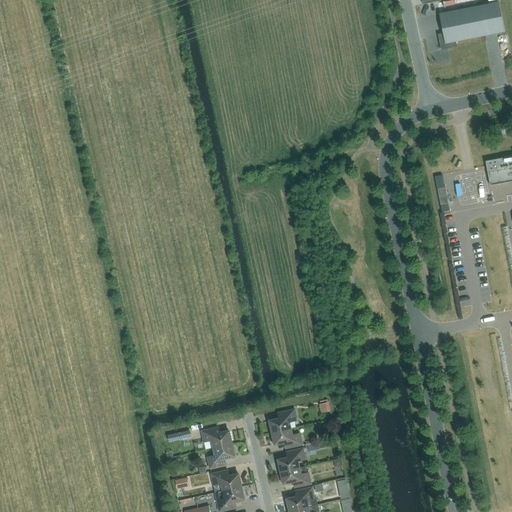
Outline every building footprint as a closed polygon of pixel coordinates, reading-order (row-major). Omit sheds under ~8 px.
[(440,14),(444,34),(439,35),(442,50),(457,47),(456,42),(505,32),(499,2),(440,14)] [(433,167),(445,166),(443,154),(431,156),(433,167)] [(511,156),(486,161),(490,186),(511,182),(511,156)] [(446,188),(438,189),(441,205),(449,203),(446,188)] [(441,205),(442,212),(449,211),(448,204),(441,205)] [(450,240),(463,237),(458,215),(445,219),(450,240)] [(456,261),(467,259),(465,250),(454,252),(456,261)] [(468,263),(455,265),(457,278),(470,275),(468,263)] [(472,288),(458,291),(460,302),(474,299),(472,288)] [(321,413),(330,411),(327,399),(318,401),(321,413)] [(272,433),(291,429),(289,422),(297,420),(295,409),(282,412),(283,418),(270,421),(270,422),(268,423),(270,429),(272,429),(272,433)] [(206,450),(214,448),(232,444),(229,431),(216,434),(215,428),(202,431),(206,450)] [(291,429),(272,433),(273,437),(272,437),(273,444),(275,444),(275,445),(288,442),(289,448),(303,445),(300,434),(292,436),(291,429)] [(190,431),(168,436),(170,442),(191,437),(190,431)] [(232,444),(214,448),(216,456),(208,458),(210,468),(223,465),(222,460),(235,457),(235,456),(237,455),(235,449),(233,449),(232,444)] [(279,460),(281,472),(300,468),(298,461),(306,459),(303,449),(290,452),(292,457),(279,460)] [(306,466),(300,468),(281,472),(282,476),(280,477),(282,483),(283,483),(284,484),(297,481),(298,487),(311,484),(309,473),(308,473),(306,466)] [(225,471),(211,474),(214,485),(216,493),(223,491),(242,487),(239,474),(226,477),(225,471)] [(182,479),(175,481),(177,489),(184,488),(182,479)] [(223,491),(216,493),(217,501),(220,511),(233,508),(232,503),(245,500),(242,487),(223,491)] [(287,499),(290,511),(308,507),(318,505),(318,504),(316,497),(314,498),(312,488),(299,491),(300,496),(287,499)] [(343,500),(341,501),(343,511),(352,511),(349,499),(343,500)]
